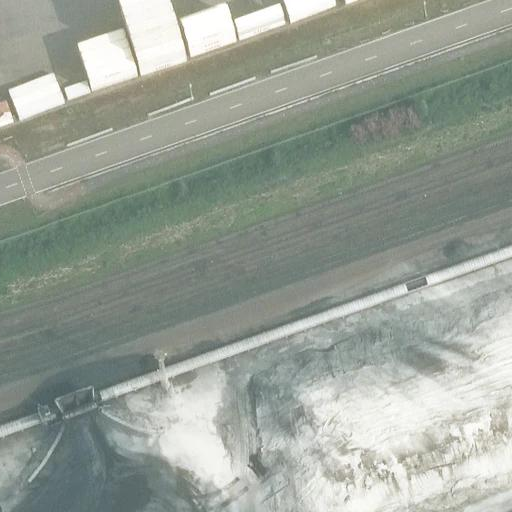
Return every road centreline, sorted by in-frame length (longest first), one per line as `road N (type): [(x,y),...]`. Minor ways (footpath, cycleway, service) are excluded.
road 1 (unclassified): [(0,190),(511,11)]
road 2 (unknown): [(511,459),(372,511)]
